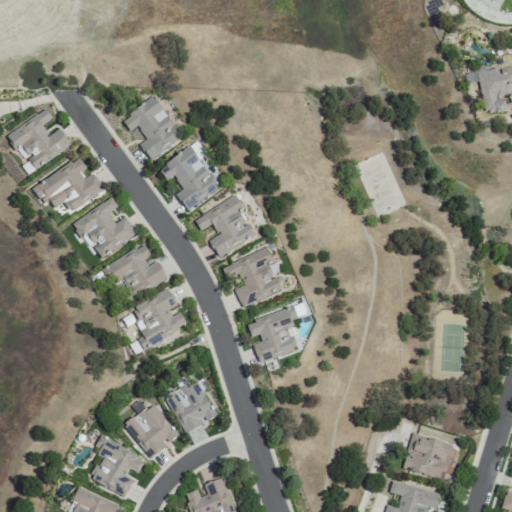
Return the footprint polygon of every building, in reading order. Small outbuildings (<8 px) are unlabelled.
[(475,73),(483,112),(486,111),(487,113),(494,112),(495,113),(505,111),(505,110),(510,108),(510,109),(511,108),(511,65),(499,68),(499,67),(486,70),(486,71),(475,73)] [(138,145),(148,161),(180,141),(154,98),(119,119),(127,132),(136,127),(145,140),(138,145)] [(4,135),(21,161),(26,157),(34,170),(70,147),(58,129),(47,136),(40,125),(51,118),(44,109),(4,135)] [(184,212),(217,190),(189,148),(156,169),(165,182),(172,177),(181,191),(174,196),(184,212)] [(103,192),(92,174),(83,180),(78,173),(85,169),(77,158),(32,187),(49,213),(62,204),(68,214),(103,192)] [(216,258),(254,237),(247,224),(244,226),(237,212),(242,210),(234,196),(192,219),(198,231),(211,225),(217,236),(207,241),(216,258)] [(99,259),(135,236),(123,219),(114,225),(107,214),(116,207),(110,198),(69,225),(78,239),(84,236),(99,259)] [(166,281),(156,262),(147,267),(143,260),(149,257),(143,246),(99,269),(108,286),(119,279),(131,300),(166,281)] [(240,308),(280,292),(273,276),(278,274),(267,248),(220,268),(225,280),(237,275),(242,286),(232,290),(240,308)] [(140,351),(185,327),(178,313),(171,317),(167,310),(175,306),(166,289),(128,309),(143,336),(134,341),(140,351)] [(251,346),(256,363),(296,350),(287,322),(296,319),(293,308),(244,323),(249,338),(257,335),(260,343),(251,346)] [(183,434),(203,424),(202,422),(214,416),(195,380),(163,397),(183,434)] [(147,459),(165,446),(163,444),(175,435),(151,402),(122,424),(147,459)] [(442,481),(452,446),(412,434),(405,458),(404,457),(400,469),(442,481)] [(123,497),(132,480),(124,476),(127,469),(135,473),(143,459),(98,436),(91,449),(101,454),(88,479),(123,497)] [(188,511),(232,511),(222,478),(202,484),(205,495),(198,497),(195,490),(183,494),(188,511)] [(383,511),(425,511),(427,506),(434,508),(437,494),(390,481),(387,493),(399,496),(396,508),(385,505),(383,511)] [(116,511),(119,507),(76,488),(70,501),(74,503),(70,511),(116,511)] [(499,510),(504,511),(511,511),(511,493),(511,495),(503,493),(499,510)]
